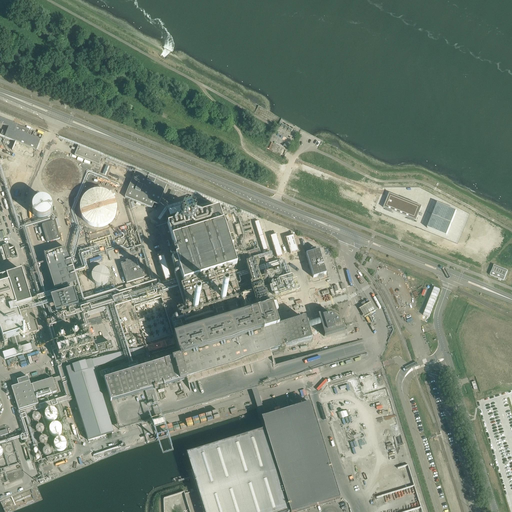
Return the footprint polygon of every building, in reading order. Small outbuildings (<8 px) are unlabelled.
[(15,130),(17,125),(0,118),(0,135),(36,150),(40,140),(15,130)] [(78,147),(75,155),(74,156),(99,165),(102,156),(78,147)] [(80,176),(80,175),(80,172),(79,168),(78,166),(77,165),(75,163),(73,161),(69,159),(66,158),(64,157),(62,157),(59,157),(58,158),(55,159),(52,160),(51,161),(49,163),(47,165),(46,167),(45,169),(44,172),(44,175),(44,178),(45,182),(47,185),(49,188),(52,190),(54,191),(57,193),(60,193),(61,193),(65,193),(68,192),(70,191),(72,190),(74,189),(77,186),(78,183),(79,181),(80,179),(80,176)] [(167,183),(136,170),(125,197),(152,208),(154,204),(158,205),(167,183)] [(117,209),(117,207),(117,204),(116,201),(115,199),(114,197),(112,195),(110,193),(108,191),(105,190),(103,189),(100,189),(98,188),(95,189),(92,189),(90,190),(88,191),(85,193),(83,195),(82,197),(81,199),(80,202),(79,205),(79,207),(79,210),(79,213),(80,215),(81,217),(83,220),(85,222),(87,223),(89,225),(92,226),(94,226),(97,227),(100,227),(102,226),(105,226),(107,224),(110,223),(112,221),(113,219),(115,217),(116,214),(117,212),(117,209)] [(171,190),(167,199),(173,201),(176,192),(171,190)] [(389,194),(383,208),(416,221),(418,215),(422,207),(389,194)] [(49,202),(47,200),(44,199),(40,199),(37,200),(35,202),(33,205),(32,208),(32,211),(33,215),(36,217),(39,219),(42,219),(45,219),(48,217),(50,215),(52,212),(52,208),(51,205),(49,202)] [(188,204),(168,210),(170,216),(189,210),(188,204)] [(437,204),(432,216),(451,224),(457,212),(437,204)] [(218,209),(200,215),(167,225),(177,257),(175,258),(183,283),(236,267),(230,248),(234,247),(232,240),(228,241),(218,209)] [(432,216),(427,229),(446,236),(451,224),(432,216)] [(42,226),(45,234),(47,242),(48,243),(49,243),(60,239),(60,238),(55,222),(54,221),(43,225),(42,226)] [(275,236),(269,238),(276,259),(282,257),(275,236)] [(292,237),(285,239),(289,255),(297,252),(292,237)] [(9,249),(8,245),(0,247),(0,252),(3,262),(18,258),(15,247),(9,249)] [(332,250),(326,251),(335,280),(341,278),(332,250)] [(306,255),(313,278),(326,274),(319,251),(306,255)] [(66,253),(44,260),(53,288),(74,281),(68,262),(66,253)] [(145,277),(139,258),(120,264),(126,283),(145,277)] [(165,260),(159,262),(166,284),(171,282),(165,260)] [(508,271),(494,265),(490,276),(504,281),(508,271)] [(106,266),(90,272),(96,285),(107,281),(106,278),(110,277),(106,266)] [(12,280),(0,283),(0,330),(2,336),(25,329),(26,334),(40,330),(34,307),(25,310),(23,305),(32,303),(22,269),(9,273),(12,280)] [(274,279),(288,275),(286,269),(259,278),(261,283),(268,281),(268,283),(275,281),(274,279)] [(233,270),(181,286),(186,302),(238,286),(233,270)] [(291,278),(264,287),(268,300),(296,292),(291,278)] [(333,286),(334,288),(336,295),(346,292),(343,283),(333,286)] [(74,288),(51,295),(56,310),(78,304),(74,288)] [(268,354),(311,341),(308,330),(306,325),(304,319),(278,328),(271,307),(257,311),(174,337),(162,297),(133,306),(152,366),(102,382),(109,403),(111,403),(111,402),(145,392),(150,406),(159,403),(154,389),(243,362),(249,360),(258,386),(311,370),(307,358),(273,369),(268,354)] [(375,321),(366,304),(364,302),(363,303),(363,304),(362,305),(372,323),(375,321)] [(345,330),(343,323),(339,324),(339,322),(339,321),(338,320),(340,319),(338,316),(335,317),(334,317),(333,316),(331,316),(330,316),(329,315),(327,316),(326,317),(325,313),(317,316),(319,321),(306,325),(308,330),(321,326),(324,337),(345,330)] [(35,351),(33,344),(5,353),(7,360),(35,351)] [(249,360),(243,362),(261,419),(266,417),(249,360)] [(91,361),(67,369),(89,440),(113,433),(91,361)] [(37,399),(57,392),(53,379),(31,386),(28,378),(17,381),(18,385),(12,388),(19,411),(38,405),(37,399)] [(261,419),(260,419),(261,420),(264,430),(269,446),(277,472),(283,470),(287,481),(280,483),(289,511),(290,511),(298,511),(340,499),(310,403),(266,417),(261,419)] [(121,415),(129,413),(127,406),(119,408),(121,415)] [(57,419),(57,418),(57,416),(56,415),(56,414),(55,413),(53,412),(52,412),(50,412),(49,412),(48,413),(47,414),(46,415),(45,416),(45,418),(46,419),(46,420),(47,421),(48,422),(50,423),(51,423),(52,423),(54,422),(55,422),(56,420),(57,419)] [(40,421),(40,419),(40,418),(39,416),(38,416),(36,415),(35,416),(33,416),(32,417),(32,419),(32,420),(32,422),(34,423),(35,423),(36,424),(38,423),(39,422),(40,421)] [(126,432),(128,438),(139,434),(135,423),(130,425),(132,429),(126,432)] [(43,431),(43,430),(43,429),(42,427),(41,427),(40,426),(38,426),(37,427),(36,427),(35,429),(35,430),(35,432),(36,433),(37,434),(38,434),(40,434),(41,434),(42,433),(43,431)] [(63,434),(63,432),(63,431),(63,430),(62,429),(61,428),(60,427),(59,427),(58,426),(56,427),(55,427),(54,428),(53,429),(52,430),(52,431),(52,432),(52,433),(52,435),(53,436),(54,437),(55,437),(56,438),(57,438),(59,438),(60,437),(61,437),(62,436),(63,435),(63,434)] [(197,490),(203,511),(289,511),(280,483),(287,481),(283,470),(277,472),(269,446),(264,430),(186,454),(194,479),(197,490)] [(47,444),(47,442),(47,441),(46,440),(45,439),(44,438),(42,438),(41,439),(40,440),(39,441),(39,443),(39,444),(40,445),(41,446),(43,446),(44,446),(46,446),(47,445),(47,444)] [(66,448),(66,447),(66,445),(65,444),(65,443),(64,442),(63,441),(61,441),(60,441),(59,441),(57,442),(56,442),(55,443),(55,445),(54,446),(54,447),(55,448),(55,450),(56,451),(57,452),(58,452),(60,452),(61,452),(62,452),(63,451),(64,450),(65,449),(66,448)] [(51,454),(51,453),(51,451),(50,450),(49,449),(48,449),(46,449),(45,449),(44,450),(43,452),(43,453),(43,455),(44,456),(45,457),(47,457),(48,457),(49,456),(51,455),(51,454)] [(185,492),(163,497),(166,511),(168,511),(174,511),(173,509),(175,509),(174,505),(187,502),(185,492)]
